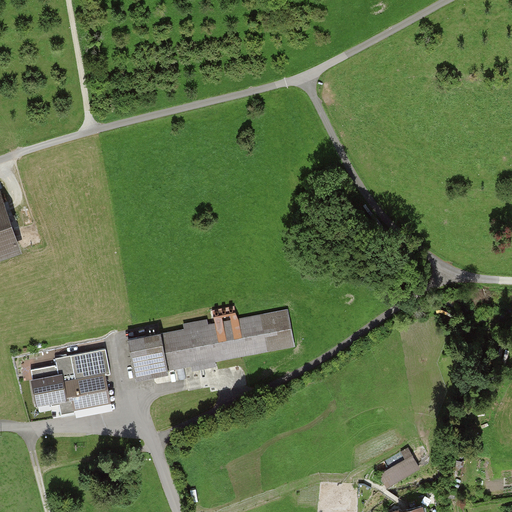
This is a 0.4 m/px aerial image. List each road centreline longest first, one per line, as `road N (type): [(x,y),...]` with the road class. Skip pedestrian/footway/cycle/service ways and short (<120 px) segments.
road 1 (track): [(90,131),(305,80),(451,0)]
road 2 (track): [(155,442),(299,372),(457,271)]
road 3 (track): [(305,80),(370,208),(457,271)]
road 4 (residential): [(180,511),(155,442),(134,426),(0,427)]
road 5 (track): [(90,131),(69,0)]
